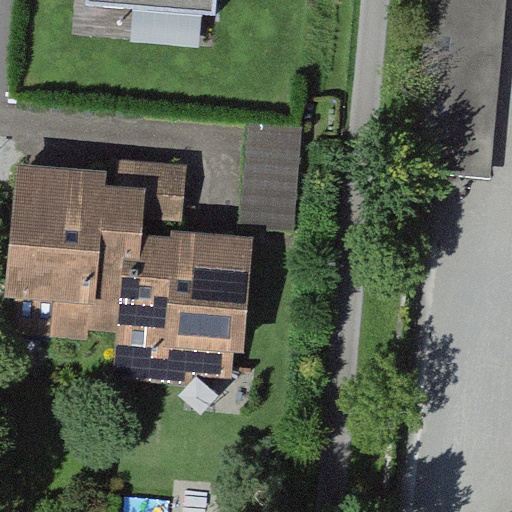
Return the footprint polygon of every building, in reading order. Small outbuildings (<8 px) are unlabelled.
[(88,0),(87,13),(212,22),(213,0),(88,0)] [(505,0),(431,0),(415,173),(488,180),(505,0)] [(298,137),(246,133),(245,153),(239,232),(290,236),(298,137)] [(52,183),(17,180),(6,304),(18,305),(15,337),(85,343),(86,334),(115,336),(120,273),(137,275),(139,250),(172,253),(173,244),(181,245),(187,174),(119,169),(117,188),(52,183)] [(245,364),(253,250),(181,245),(173,244),(172,253),(139,250),(137,275),(120,273),(115,336),(112,386),(194,392),(195,382),(231,385),(233,363),(245,364)]
